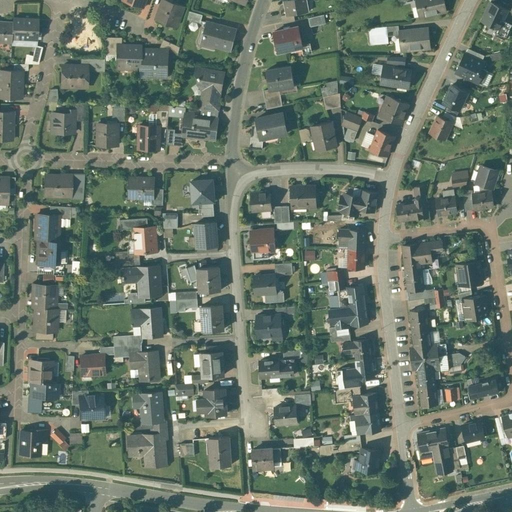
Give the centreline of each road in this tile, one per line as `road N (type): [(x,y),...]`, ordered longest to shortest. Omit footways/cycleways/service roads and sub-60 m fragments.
road 1 (residential): [(382,236),(488,223),(511,362)]
road 2 (residential): [(232,163),(25,159)]
road 3 (residential): [(472,0),(390,178)]
road 4 (residential): [(382,236),(400,424)]
road 5 (tertiary): [(277,511),(98,487)]
road 6 (residential): [(264,0),(246,55),(232,163)]
road 7 (residential): [(25,159),(64,0)]
road 8 (residential): [(390,178),(320,168),(232,171)]
